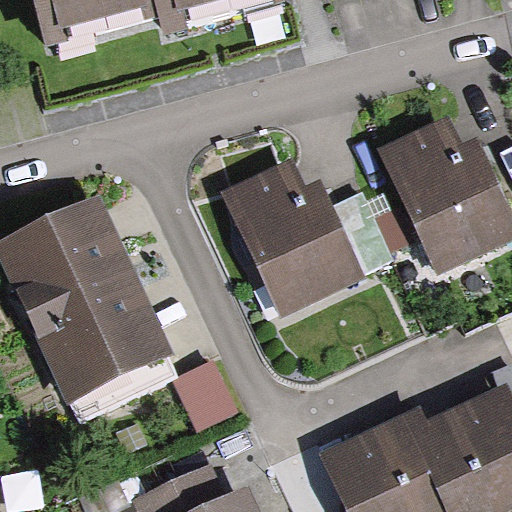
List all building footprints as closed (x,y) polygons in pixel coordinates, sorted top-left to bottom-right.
[(282,0),(30,0),(46,68),(286,14),(282,0)] [(333,0),(338,12),(376,0),(333,0)] [(454,133),(388,164),(445,284),(511,251),(511,215),(485,158),(469,165),(454,133)] [(304,173),(233,205),(289,328),(396,279),(364,209),(328,225),(304,173)] [(101,216),(4,262),(81,420),(178,373),(101,216)] [(511,511),(511,430),(500,406),(424,443),(439,472),(427,477),(443,511),(511,511)] [(351,511),(443,511),(427,477),(439,472),(424,443),(416,426),(329,468),(351,511)] [(217,511),(208,491),(162,511),(260,511),(256,504),(237,511),(217,511)]
